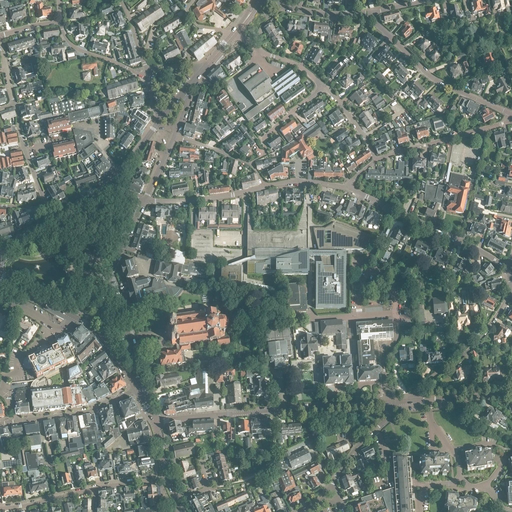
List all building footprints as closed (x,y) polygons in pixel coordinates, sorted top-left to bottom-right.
[(142,0),(136,6),(135,8),(138,11),(140,10),(141,9),(142,9),(146,5),(147,4),(148,2),(145,0),(142,0)] [(206,18),(204,15),(212,10),(213,12),(215,11),(224,19),(226,16),(219,11),(224,5),(219,0),(199,0),(196,5),(198,8),(193,11),(199,21),(203,22),(203,20),(206,18)] [(235,7),(234,9),(238,12),(241,7),(241,8),(245,1),(243,0),(233,0),(232,3),(237,5),(235,7)] [(506,9),(507,14),(510,13),(507,0),(491,0),(492,1),(494,10),(497,9),(497,11),(504,10),(504,9),(506,9)] [(481,2),(475,3),(477,12),(478,12),(478,13),(484,11),(485,15),(489,14),(488,6),(484,7),(482,8),(481,2)] [(477,12),(475,3),(470,4),(473,16),(478,14),(478,12),(477,12)] [(16,7),(17,11),(19,19),(23,18),(23,17),(26,16),(24,9),(23,5),(16,7)] [(157,5),(143,14),(146,18),(148,21),(151,25),(164,16),(157,5)] [(102,10),(103,16),(114,11),(112,6),(102,10)] [(450,11),(451,16),(452,15),(453,22),(465,20),(464,14),(459,15),(457,7),(450,8),(451,11),(450,11)] [(43,8),(43,13),(38,14),(39,18),(47,17),(47,16),(51,16),(50,8),(46,9),(46,8),(43,8)] [(438,21),(437,20),(440,19),(438,12),(436,13),(436,9),(428,10),(429,13),(425,14),(426,19),(430,18),(431,21),(432,23),(438,21)] [(71,19),(79,18),(79,21),(84,20),(83,14),(84,12),(78,12),(78,10),(70,11),(71,19)] [(16,20),(19,19),(17,11),(10,13),(12,20),(15,19),(16,20)] [(385,22),(395,19),(396,23),(403,21),(401,16),(399,16),(398,12),(383,16),(385,22)] [(110,22),(110,24),(123,19),(122,16),(122,15),(121,13),(120,13),(113,15),(109,17),(111,21),(109,21),(109,22),(110,22)] [(133,21),(138,27),(142,32),(151,25),(148,21),(146,18),(143,14),(134,21),(133,21)] [(177,17),(161,27),(166,34),(182,24),(177,17)] [(109,27),(116,25),(117,28),(121,27),(122,28),(125,27),(124,25),(125,25),(125,24),(126,24),(125,22),(124,22),(123,19),(110,24),(109,27)] [(104,36),(104,31),(109,31),(109,22),(102,22),(102,25),(97,25),(97,30),(96,30),(96,31),(97,31),(97,35),(104,36)] [(288,29),(287,32),(299,33),(300,23),(288,22),(288,25),(287,24),(286,27),(287,29),(288,29)] [(406,28),(400,34),(405,39),(412,32),(409,29),(410,28),(408,26),(410,24),(407,22),(403,26),(406,28)] [(264,28),(267,33),(267,34),(271,32),(271,30),(274,28),(271,24),(265,28),(264,28)] [(324,26),(321,25),(320,34),(320,36),(327,36),(326,42),(330,42),(332,31),(328,31),(328,26),(328,25),(324,24),(324,26)] [(83,28),(83,25),(75,26),(75,27),(71,27),(71,32),(75,31),(76,37),(84,36),(83,29),(83,28)] [(271,32),(267,34),(268,35),(270,39),(281,31),(279,28),(276,30),(275,30),(274,28),(271,30),(271,32)] [(338,36),(337,42),(338,42),(338,40),(345,41),(345,37),(346,28),(339,28),(338,36)] [(50,30),(43,31),(44,39),(59,36),(58,29),(50,30)] [(192,46),(185,31),(176,35),(174,37),(181,51),(184,50),(192,46)] [(283,43),(279,36),(281,35),(281,36),(284,34),(282,31),(281,31),(270,39),(276,48),(283,43)] [(201,41),(200,42),(208,51),(217,43),(210,34),(201,41)] [(364,43),(364,44),(361,46),(364,48),(371,38),(366,34),(361,40),(364,43)] [(366,50),(369,46),(371,48),(376,42),(371,38),(364,48),(366,50)] [(32,39),(26,40),(29,48),(32,47),(33,51),(35,50),(36,56),(37,55),(40,55),(39,50),(39,46),(39,45),(39,43),(34,45),(32,39)] [(26,40),(20,42),(23,50),(29,48),(26,40)] [(426,49),(428,52),(435,45),(434,43),(432,43),(430,46),(424,41),(423,40),(422,40),(420,42),(420,43),(421,43),(418,47),(423,52),(426,49)] [(23,50),(20,42),(14,44),(17,52),(23,50)] [(92,51),(99,53),(102,44),(95,42),(92,51)] [(198,61),(204,57),(203,55),(208,51),(200,42),(190,50),(198,61)] [(295,44),(294,44),(292,49),(295,50),(294,53),(300,55),(303,47),(300,46),(300,45),(295,43),(295,44)] [(8,50),(9,49),(10,53),(16,52),(14,44),(8,46),(7,46),(8,50)] [(106,55),(108,46),(102,44),(99,53),(106,55)] [(437,46),(435,45),(428,52),(432,55),(429,57),(434,62),(440,56),(435,51),(433,54),(432,53),(434,50),(437,48),(437,46)] [(52,55),(59,54),(60,63),(66,62),(65,54),(64,50),(66,50),(65,46),(64,46),(51,48),(52,55)] [(174,58),(180,54),(175,46),(162,54),(167,62),(174,58)] [(380,52),(375,57),(380,62),(389,53),(385,49),(384,49),(382,47),(379,51),(380,52)] [(316,49),(309,61),(316,65),(323,53),(316,49)] [(75,51),(67,53),(69,63),(77,61),(75,51)] [(393,58),(389,53),(380,62),(381,64),(383,62),(385,65),(386,65),(387,64),(389,66),(392,63),(390,61),(393,58)] [(231,60),(229,61),(236,72),(237,74),(241,71),(238,66),(239,65),(240,62),(241,62),(237,55),(231,60)] [(492,55),(483,57),(485,64),(487,63),(488,67),(492,66),(493,72),(501,70),(499,64),(496,65),(494,60),(493,60),(492,55)] [(139,57),(129,60),(131,65),(131,66),(141,63),(139,57)] [(344,67),(346,68),(351,63),(345,57),(338,65),(335,62),(332,66),(326,73),(333,79),(344,67)] [(511,59),(507,62),(505,58),(501,60),(505,68),(511,63),(511,59)] [(230,77),(236,72),(229,61),(224,64),(229,71),(227,73),(230,77)] [(449,68),(452,77),(463,73),(464,74),(471,72),(467,61),(460,63),(461,65),(458,66),(458,65),(449,68)] [(24,73),(25,76),(27,76),(30,75),(42,72),(41,62),(31,64),(32,71),(27,72),(24,73)] [(98,76),(98,75),(97,67),(96,62),(82,64),(83,71),(94,69),(95,76),(98,76)] [(396,76),(398,77),(400,75),(405,70),(404,68),(404,69),(403,68),(402,66),(401,66),(400,66),(399,64),(392,71),(394,73),(396,71),(398,74),(396,76)] [(258,106),(259,108),(258,109),(260,112),(277,100),(274,96),(278,93),(272,84),(268,79),(267,80),(259,68),(258,65),(238,80),(240,82),(241,82),(258,105),(258,106)] [(216,86),(221,82),(223,84),(231,79),(222,66),(219,68),(218,66),(212,71),(207,76),(210,80),(209,81),(211,83),(212,82),(216,86)] [(15,76),(16,78),(25,76),(24,73),(23,70),(14,72),(14,73),(14,74),(14,75),(15,76)] [(294,85),(299,82),(300,81),(297,77),(296,78),(290,70),(278,80),(278,81),(277,82),(276,81),(272,84),(278,93),(279,94),(280,96),(286,92),(289,89),(292,87),(294,85)] [(407,71),(405,70),(400,75),(404,80),(409,75),(406,72),(407,71)] [(340,82),(346,89),(354,82),(357,86),(365,80),(360,74),(357,77),(356,76),(355,76),(354,77),(353,78),(353,79),(354,80),(352,81),(346,75),(343,78),(344,78),(340,82)] [(495,74),(489,76),(487,77),(489,82),(489,83),(494,81),(494,79),(496,77),(495,74)] [(388,81),(384,77),(382,75),(377,79),(384,86),(388,81)] [(483,78),(480,79),(482,85),(489,83),(488,82),(489,82),(487,77),(489,76),(488,75),(483,77),(483,78)] [(26,82),(25,76),(16,78),(17,81),(16,82),(16,84),(17,84),(17,85),(26,82)] [(504,94),(510,91),(503,78),(497,82),(499,87),(494,89),(497,95),(502,92),(504,94)] [(138,89),(135,79),(106,87),(109,99),(118,97),(117,96),(138,89)] [(469,87),(472,88),(471,89),(477,91),(478,90),(480,91),(483,86),(477,84),(478,82),(478,81),(479,79),(475,80),(474,79),(472,80),(469,87)] [(32,84),(34,92),(36,92),(35,91),(43,89),(41,81),(36,82),(36,84),(34,85),(34,84),(32,84)] [(377,85),(384,93),(387,90),(380,83),(377,85)] [(416,83),(408,91),(412,96),(421,87),(416,83)] [(20,89),(21,88),(23,94),(27,93),(28,95),(34,94),(34,92),(32,84),(25,86),(20,87),(20,89)] [(292,87),(294,89),(296,92),(298,95),(305,90),(300,84),(296,87),(294,85),(292,87)] [(397,90),(392,95),(395,97),(395,96),(396,96),(402,90),(405,87),(402,84),(396,90),(397,90)] [(421,87),(412,96),(416,100),(425,91),(421,87)] [(195,99),(195,100),(203,101),(204,102),(205,99),(203,99),(206,92),(203,91),(204,89),(199,88),(195,99)] [(289,89),(286,92),(292,100),(298,95),(296,92),(294,89),(291,91),(289,89)] [(355,100),(356,101),(364,95),(361,90),(359,92),(358,92),(350,99),(353,102),(355,100)] [(280,96),(278,98),(279,99),(278,99),(280,102),(282,100),(286,105),(292,100),(286,92),(280,96)] [(37,98),(38,102),(47,99),(46,93),(42,94),(42,96),(42,97),(37,98)] [(226,112),(233,107),(232,106),(230,103),(231,102),(224,93),(220,95),(221,96),(216,99),(223,108),(222,109),(222,110),(223,111),(224,112),(225,111),(226,112)] [(58,95),(48,97),(50,107),(52,117),(85,109),(83,101),(73,103),(72,101),(59,104),(58,95)] [(129,97),(124,98),(124,102),(129,101),(129,103),(130,103),(143,100),(143,97),(141,95),(135,97),(134,96),(129,97)] [(356,101),(360,106),(368,99),(365,95),(364,95),(356,101)] [(427,102),(422,107),(424,110),(429,105),(431,108),(438,101),(433,97),(427,103),(427,102)] [(200,113),(200,112),(203,101),(195,100),(193,111),(200,113)] [(377,109),(385,104),(382,100),(375,105),(377,109)] [(110,114),(111,114),(120,112),(118,106),(119,106),(117,101),(107,104),(109,109),(110,114)] [(320,101),(316,104),(321,112),(324,111),(322,108),(324,106),(325,108),(328,106),(325,102),(323,104),(320,101)] [(439,115),(444,110),(440,107),(443,105),(438,101),(431,108),(435,112),(436,112),(439,115)] [(20,110),(21,114),(34,111),(33,107),(39,106),(38,102),(32,103),(33,107),(29,108),(29,107),(20,109),(20,110)] [(465,113),(466,113),(468,116),(475,104),(470,102),(466,109),(467,110),(465,113)] [(315,113),(317,111),(319,113),(321,112),(316,104),(311,107),(315,113)] [(472,116),(473,116),(474,113),(476,114),(480,107),(475,104),(468,116),(471,117),(472,116)] [(105,106),(88,109),(90,119),(108,115),(109,115),(108,111),(108,112),(106,105),(105,105),(105,106)] [(233,107),(226,112),(228,116),(238,108),(236,105),(233,107)] [(280,105),(276,108),(281,116),(285,112),(280,105)] [(248,121),(260,112),(258,109),(259,108),(258,106),(244,116),(248,121)] [(311,107),(306,111),(312,119),(314,117),(312,114),(315,113),(311,107)] [(14,108),(0,112),(0,113),(3,120),(7,119),(7,120),(16,117),(14,108)] [(276,108),(271,112),(276,119),(281,116),(276,108)] [(479,119),(481,118),(484,123),(494,118),(491,112),(489,113),(487,110),(483,108),(479,113),(480,114),(477,116),(479,119)] [(133,118),(137,121),(145,127),(150,120),(150,118),(138,110),(138,111),(136,109),(131,110),(130,111),(133,113),(130,116),(133,118)] [(375,123),(374,122),(377,120),(376,120),(385,114),(382,109),(372,115),(374,117),(372,119),(371,117),(363,123),(367,129),(375,123)] [(88,110),(67,114),(68,118),(69,118),(70,124),(90,119),(88,110)] [(359,117),(363,123),(371,117),(370,116),(373,114),(370,110),(367,112),(359,117)] [(31,116),(35,115),(35,118),(33,118),(34,121),(40,120),(52,117),(51,112),(41,115),(40,112),(34,113),(34,111),(21,114),(22,119),(31,117),(31,116)] [(118,116),(125,117),(124,120),(124,122),(123,124),(124,124),(123,126),(128,129),(129,126),(128,126),(130,119),(128,118),(130,116),(128,114),(126,113),(127,111),(125,112),(120,112),(118,113),(118,116)] [(203,117),(204,114),(200,113),(193,111),(190,122),(191,123),(197,124),(198,124),(205,125),(206,123),(207,118),(203,117)] [(308,118),(310,121),(312,119),(306,111),(301,114),(305,119),(308,118)] [(267,115),(266,115),(268,117),(271,122),(276,119),(271,112),(267,115)] [(338,112),(329,118),(331,122),(341,116),(338,112)] [(125,117),(118,116),(118,113),(116,113),(117,121),(118,121),(118,123),(121,123),(121,121),(124,122),(124,120),(125,117)] [(116,114),(103,117),(103,120),(105,120),(105,141),(114,141),(114,121),(117,121),(116,114)] [(222,120),(227,127),(230,125),(232,123),(230,120),(228,122),(227,121),(227,120),(229,119),(227,116),(226,118),(222,120)] [(344,120),(341,116),(331,122),(334,127),(337,125),(338,127),(341,124),(340,123),(344,120)] [(441,117),(431,120),(435,133),(444,131),(441,120),(447,118),(445,116),(443,117),(441,117)] [(254,118),(262,129),(267,126),(263,120),(262,120),(261,118),(257,120),(255,117),(254,118)] [(45,127),(46,127),(47,132),(48,131),(49,138),(51,137),(52,139),(55,138),(54,136),(71,132),(72,132),(71,130),(70,124),(69,118),(68,118),(47,123),(47,124),(46,124),(45,124),(45,127)] [(249,121),(257,132),(262,129),(254,118),(249,121)] [(134,123),(130,128),(140,135),(145,127),(137,121),(136,121),(135,123),(134,123)] [(293,121),(290,123),(296,133),(302,128),(300,125),(297,127),(293,121)] [(307,125),(305,123),(303,125),(304,126),(307,129),(315,123),(314,121),(307,125)] [(419,123),(423,138),(428,136),(427,130),(431,128),(429,121),(422,123),(419,123)] [(24,129),(25,132),(40,128),(39,126),(38,125),(37,125),(37,122),(24,126),(25,128),(24,129)] [(187,124),(184,134),(185,137),(193,139),(195,132),(202,134),(204,129),(197,127),(198,124),(197,124),(191,123),(190,126),(187,124)] [(286,126),(291,132),(292,130),(295,134),(296,133),(290,123),(286,126)] [(305,132),(302,135),(302,136),(303,136),(308,142),(318,135),(317,134),(321,131),(320,130),(321,130),(318,126),(317,124),(312,128),(312,127),(305,132)] [(212,132),(215,136),(225,128),(223,125),(221,127),(219,128),(218,127),(216,128),(215,128),(212,130),(213,131),(212,132)] [(286,126),(283,128),(292,141),(294,140),(290,135),(289,133),(291,132),(286,126)] [(2,131),(3,135),(16,132),(14,127),(11,128),(10,127),(4,128),(4,130),(2,131)] [(245,130),(242,127),(238,130),(240,132),(241,132),(244,136),(247,133),(245,130)] [(40,130),(40,128),(25,132),(26,134),(27,135),(28,138),(37,136),(37,135),(40,135),(39,131),(40,130)] [(225,128),(215,136),(216,138),(217,137),(219,140),(221,139),(222,139),(223,138),(223,137),(225,136),(223,134),(228,130),(225,128)] [(280,130),(289,143),(292,141),(283,128),(280,130)] [(406,135),(405,132),(404,132),(403,128),(399,129),(404,144),(408,142),(406,135)] [(71,130),(72,132),(71,132),(73,140),(74,141),(77,155),(77,154),(77,155),(81,152),(82,152),(84,151),(89,148),(93,145),(93,144),(94,143),(92,133),(72,130),(71,130)] [(121,130),(119,132),(123,135),(122,136),(125,137),(124,139),(127,141),(127,140),(131,142),(133,139),(133,138),(132,137),(131,137),(123,132),(121,130)] [(338,133),(334,136),(338,143),(348,136),(344,130),(339,134),(338,133)] [(122,136),(123,135),(119,132),(117,135),(119,136),(117,139),(120,141),(118,144),(119,146),(121,148),(122,147),(126,150),(131,142),(127,140),(127,141),(124,139),(125,137),(122,136)] [(503,132),(493,134),(496,143),(496,142),(498,150),(506,148),(504,141),(505,140),(503,132)] [(0,136),(0,170),(24,166),(21,152),(10,154),(12,161),(9,161),(9,159),(0,160),(0,145),(8,144),(8,145),(18,143),(16,133),(0,136)] [(233,137),(232,138),(236,143),(240,140),(241,140),(242,139),(243,138),(240,134),(234,138),(233,137)] [(387,151),(384,143),(385,143),(390,141),(387,134),(383,136),(384,140),(375,143),(376,147),(375,147),(378,155),(387,151)] [(272,140),(277,147),(280,144),(280,143),(281,142),(277,136),(272,140)] [(282,151),(281,164),(289,164),(289,160),(289,158),(299,152),(303,160),(307,157),(309,161),(316,157),(303,136),(302,136),(299,138),(297,139),(296,140),(282,149),(282,151)] [(223,146),(225,149),(228,153),(233,149),(231,147),(232,147),(233,147),(234,146),(234,145),(236,143),(232,138),(231,139),(232,140),(229,142),(228,140),(223,145),(223,146)] [(350,151),(360,145),(357,139),(352,142),(350,138),(342,143),(344,147),(347,146),(350,151)] [(272,149),(273,148),(275,152),(278,150),(277,147),(272,140),(267,143),(272,149)] [(54,160),(77,155),(74,141),(52,146),(53,146),(51,146),(52,147),(53,147),(54,155),(53,155),(54,158),(54,160)] [(149,155),(153,156),(156,144),(150,142),(147,152),(150,153),(149,155)] [(89,148),(109,175),(114,171),(109,164),(110,164),(107,161),(100,153),(93,145),(89,148)] [(250,150),(244,145),(239,153),(246,158),(249,154),(248,153),(250,150)] [(179,157),(184,158),(183,159),(183,163),(190,163),(190,159),(186,159),(186,158),(189,158),(190,148),(180,147),(179,154),(180,154),(179,157)] [(84,151),(105,178),(107,176),(109,175),(89,148),(84,151)] [(189,158),(190,158),(190,159),(190,163),(195,163),(195,160),(198,161),(199,155),(195,155),(195,148),(190,148),(189,158)] [(79,155),(77,157),(78,163),(80,163),(82,166),(84,165),(88,171),(90,169),(93,172),(99,179),(98,180),(100,182),(105,178),(84,151),(82,152),(82,153),(79,155)] [(353,151),(348,154),(357,167),(371,157),(368,152),(363,155),(363,153),(357,157),(358,158),(356,160),(353,156),(355,154),(353,151)] [(150,164),(153,156),(149,155),(150,153),(147,152),(144,162),(150,164)] [(212,163),(215,155),(206,152),(205,159),(204,162),(212,163)] [(348,160),(350,164),(345,167),(349,172),(357,167),(348,154),(347,155),(349,160),(348,160)] [(428,160),(427,167),(432,168),(433,163),(437,164),(439,155),(435,154),(435,155),(432,155),(431,160),(428,160)] [(442,155),(439,155),(437,164),(441,165),(440,170),(443,170),(445,154),(443,154),(442,156),(442,155)] [(36,164),(37,164),(37,165),(49,160),(48,157),(46,158),(46,157),(45,156),(43,157),(43,158),(40,159),(39,158),(37,159),(37,160),(36,161),(36,162),(36,164)] [(262,169),(263,169),(272,167),(271,163),(277,161),(276,158),(255,163),(257,170),(262,169)] [(426,160),(420,159),(419,167),(422,168),(421,173),(427,174),(427,168),(425,168),(426,160)] [(38,167),(39,168),(39,169),(40,168),(41,169),(43,168),(43,167),(46,166),(47,167),(49,166),(49,165),(48,164),(51,163),(49,160),(37,165),(38,165),(37,166),(38,167)] [(229,174),(235,176),(238,162),(232,160),(229,174)] [(314,177),(324,177),(324,166),(324,163),(324,162),(320,162),(320,170),(318,170),(318,167),(314,167),(314,171),(314,177)] [(191,177),(198,176),(197,170),(197,163),(195,163),(190,163),(183,163),(179,163),(179,170),(169,171),(170,178),(180,177),(181,178),(191,177)] [(275,179),(279,178),(279,173),(278,173),(278,171),(280,171),(283,170),(280,164),(263,174),(266,178),(269,176),(271,181),(275,179)] [(324,166),(324,177),(332,177),(333,172),(331,172),(331,168),(327,168),(327,166),(324,166)] [(56,170),(56,169),(55,167),(49,169),(51,172),(51,173),(42,176),(45,184),(53,181),(54,182),(60,180),(56,170)] [(377,180),(386,180),(386,174),(384,174),(384,168),(378,167),(378,171),(377,171),(377,180)] [(412,183),(412,187),(411,187),(410,195),(414,195),(415,187),(416,180),(414,179),(414,180),(413,180),(413,176),(411,175),(411,174),(408,174),(408,168),(404,168),(404,171),(404,181),(412,181),(412,183)] [(18,177),(18,178),(28,175),(27,173),(28,172),(27,171),(26,170),(26,169),(18,172),(20,177),(18,177)] [(139,169),(135,180),(139,182),(144,170),(139,169)] [(279,173),(279,178),(287,178),(287,175),(288,175),(287,169),(283,170),(280,171),(278,171),(278,173),(279,173)] [(333,172),(332,177),(343,178),(343,176),(343,172),(339,172),(340,169),(333,169),(333,172)] [(144,170),(139,182),(143,184),(148,172),(144,170)] [(203,172),(203,170),(197,170),(198,176),(198,179),(201,179),(202,185),(209,184),(207,172),(203,172)] [(366,179),(377,180),(377,171),(369,170),(368,171),(368,174),(366,174),(366,179)] [(386,180),(395,181),(395,175),(395,171),(386,171),(386,174),(386,180)] [(403,181),(404,181),(404,171),(401,171),(401,175),(395,175),(395,181),(403,181)] [(88,172),(75,176),(74,177),(77,188),(97,181),(95,175),(89,177),(88,172)] [(6,175),(0,174),(0,179),(9,180),(13,181),(14,177),(9,177),(10,173),(6,173),(6,175)] [(241,181),(243,190),(249,189),(248,188),(259,185),(256,174),(246,177),(247,179),(241,181)] [(442,207),(447,209),(447,211),(456,213),(463,214),(470,183),(466,182),(468,177),(459,175),(452,174),(450,183),(449,187),(447,187),(443,203),(442,207)] [(507,179),(511,180),(511,175),(508,174),(504,174),(503,179),(499,178),(498,181),(506,183),(507,179)] [(18,182),(21,181),(22,183),(30,181),(30,180),(30,179),(29,177),(28,175),(18,178),(17,179),(18,182)] [(0,184),(6,185),(6,183),(10,184),(9,188),(11,188),(12,186),(13,181),(9,180),(0,179),(0,184)] [(139,182),(135,180),(133,179),(133,181),(132,180),(128,189),(129,190),(130,191),(129,192),(131,193),(132,191),(134,192),(133,193),(138,195),(138,194),(139,194),(140,194),(141,194),(144,186),(143,185),(143,184),(139,182)] [(424,193),(425,193),(424,201),(434,203),(441,205),(442,201),(435,200),(438,188),(429,186),(430,179),(426,179),(426,186),(425,186),(424,193)] [(66,185),(65,183),(64,182),(53,187),(47,190),(55,204),(65,198),(61,190),(60,190),(59,188),(66,185)] [(186,184),(172,187),(174,196),(188,194),(186,184)] [(25,185),(21,186),(21,189),(22,192),(25,201),(31,200),(28,192),(25,192),(24,188),(26,188),(25,185)] [(215,194),(230,192),(229,185),(214,187),(215,194)] [(12,198),(14,192),(17,193),(17,190),(18,187),(15,187),(12,186),(11,188),(9,188),(3,187),(1,196),(5,197),(8,198),(8,197),(12,198)] [(445,187),(438,186),(438,188),(435,200),(442,201),(445,187)] [(33,187),(30,188),(30,189),(28,190),(28,192),(31,200),(36,199),(36,198),(37,198),(34,188),(33,188),(33,187)] [(266,192),(267,204),(278,201),(277,190),(266,192)] [(511,192),(504,191),(503,196),(497,194),(496,199),(507,201),(508,197),(511,197),(511,192)] [(265,204),(267,204),(266,192),(256,193),(257,206),(265,205),(265,204)] [(322,202),(329,204),(331,195),(324,193),(322,202)] [(481,218),(481,216),(484,210),(478,208),(479,204),(474,202),(475,199),(485,201),(484,207),(490,208),(492,198),(486,197),(473,194),(468,213),(481,218)] [(331,195),(329,204),(332,205),(333,203),(336,204),(337,200),(340,201),(341,198),(331,195)] [(343,212),(344,212),(343,213),(343,214),(344,215),(346,216),(347,215),(348,215),(348,214),(352,216),(354,210),(351,209),(353,204),(347,202),(343,212)] [(436,213),(437,211),(440,213),(441,207),(441,205),(434,203),(431,210),(428,209),(425,215),(434,219),(437,213),(436,213)] [(511,205),(502,203),(500,212),(511,214),(511,212),(511,205)] [(343,208),(339,205),(334,210),(337,214),(343,208)] [(218,225),(218,226),(218,230),(230,229),(230,206),(221,206),(221,219),(227,219),(227,225),(218,225)] [(241,228),(241,225),(232,225),(232,219),(238,219),(238,206),(230,206),(230,229),(241,228)] [(352,216),(356,217),(356,218),(356,219),(357,220),(358,220),(359,220),(360,220),(360,219),(362,219),(366,209),(359,206),(357,211),(354,210),(352,216)] [(165,217),(170,218),(171,215),(176,215),(176,216),(181,216),(181,212),(171,211),(171,210),(166,209),(157,208),(156,213),(157,213),(156,221),(160,222),(161,219),(164,220),(165,217)] [(195,230),(200,230),(200,221),(207,221),(207,208),(199,208),(199,214),(196,214),(195,230)] [(216,230),(218,230),(218,226),(210,226),(210,221),(216,221),(216,208),(207,208),(207,221),(207,230),(216,230)] [(11,223),(15,221),(17,228),(18,227),(18,228),(19,228),(20,227),(23,226),(23,225),(18,214),(18,213),(16,214),(15,212),(13,213),(14,215),(10,216),(11,223)] [(369,216),(365,215),(362,222),(366,224),(367,221),(370,223),(372,225),(374,224),(376,225),(378,220),(379,220),(382,218),(380,217),(370,212),(369,216)] [(19,214),(18,214),(23,225),(27,223),(27,224),(30,223),(30,222),(31,222),(28,214),(21,216),(20,214),(19,214)] [(494,224),(493,225),(495,225),(495,223),(496,223),(497,220),(502,221),(503,218),(491,215),(491,218),(489,223),(494,224)] [(0,235),(1,235),(2,236),(10,233),(14,232),(11,222),(7,224),(6,222),(5,218),(1,220),(0,220),(2,223),(0,223),(0,235)] [(500,226),(499,228),(511,230),(511,224),(511,223),(502,221),(501,224),(498,223),(498,224),(496,223),(495,223),(495,225),(500,226)] [(325,245),(325,228),(313,228),(318,250),(322,250),(322,265),(316,264),(316,309),(345,309),(346,250),(366,250),(371,236),(334,222),(334,245),(325,245)] [(475,235),(476,233),(475,233),(478,225),(475,224),(474,226),(470,224),(468,223),(466,228),(468,229),(467,233),(467,234),(467,235),(469,236),(470,235),(471,234),(475,235)] [(137,229),(149,233),(150,231),(151,228),(148,227),(149,226),(146,225),(145,227),(139,225),(137,229)] [(248,225),(248,229),(247,250),(308,250),(308,225),(248,225)] [(475,233),(476,233),(483,236),(486,228),(480,225),(478,225),(475,233)] [(499,228),(498,233),(505,234),(505,236),(509,237),(511,230),(499,228)] [(137,229),(131,248),(142,252),(145,243),(152,245),(155,235),(153,235),(149,233),(137,229)] [(397,241),(399,242),(403,232),(400,231),(400,232),(396,231),(391,241),(396,243),(397,241)] [(400,245),(404,247),(409,237),(405,235),(406,233),(403,232),(399,242),(400,243),(400,245)] [(502,253),(502,252),(503,252),(504,252),(505,250),(504,250),(505,249),(504,249),(506,245),(497,240),(498,238),(493,236),(488,246),(502,253)] [(415,253),(419,254),(424,244),(422,243),(423,241),(419,239),(414,250),(416,251),(415,253)] [(418,257),(424,260),(427,256),(427,255),(425,255),(430,245),(427,243),(426,245),(424,244),(419,254),(418,257)] [(426,266),(428,268),(430,265),(429,265),(430,263),(434,264),(435,262),(439,264),(444,253),(442,252),(443,250),(439,249),(434,259),(432,259),(430,257),(426,266)] [(446,254),(444,253),(439,264),(443,266),(444,264),(445,264),(450,254),(447,252),(446,254)] [(170,263),(171,263),(184,266),(185,253),(183,254),(181,254),(174,254),(172,254),(170,262),(170,263)] [(247,259),(247,271),(247,275),(308,275),(308,259),(303,259),(303,257),(304,257),(304,256),(280,256),(281,257),(281,259),(247,259)] [(139,277),(136,268),(134,260),(122,263),(123,268),(122,269),(123,275),(125,274),(127,280),(139,277)] [(459,271),(461,271),(466,261),(463,260),(462,262),(459,260),(454,270),(458,272),(459,271)] [(179,283),(180,277),(177,277),(177,275),(177,273),(190,276),(191,273),(197,274),(197,277),(206,279),(208,268),(184,264),(184,266),(171,263),(170,266),(164,265),(165,262),(157,261),(154,276),(169,279),(168,282),(175,283),(176,283),(179,283)] [(462,274),(467,276),(472,266),(468,264),(469,263),(466,261),(461,271),(463,272),(462,274)] [(481,271),(480,273),(485,277),(486,276),(487,276),(493,269),(486,263),(480,270),(481,271)] [(241,268),(231,268),(228,268),(221,268),(221,287),(241,287),(241,268)] [(141,307),(142,309),(153,306),(151,300),(144,302),(144,300),(145,300),(145,301),(154,299),(155,300),(157,300),(159,301),(161,301),(163,302),(165,302),(166,301),(166,300),(168,299),(169,299),(171,298),(173,297),(175,296),(177,294),(179,291),(180,290),(165,287),(164,283),(163,282),(162,281),(161,281),(156,280),(155,280),(154,280),(154,281),(153,281),(153,282),(152,284),(150,283),(151,282),(150,280),(148,278),(146,279),(145,278),(128,283),(130,294),(129,294),(130,299),(132,299),(135,309),(141,307)] [(486,291),(492,290),(492,291),(493,291),(494,292),(495,291),(496,290),(501,289),(499,281),(497,281),(494,279),(492,282),(491,282),(492,283),(487,284),(485,285),(486,291)] [(184,287),(198,290),(210,292),(212,286),(199,284),(199,282),(185,280),(184,287)] [(279,289),(246,283),(245,290),(278,297),(279,289)] [(286,286),(287,307),(288,314),(306,312),(306,311),(307,311),(307,306),(305,285),(286,286)] [(91,289),(80,293),(84,306),(95,302),(91,289)] [(484,296),(483,297),(483,298),(483,300),(484,300),(494,305),(496,301),(489,298),(489,296),(486,296),(485,297),(484,296)] [(432,299),(434,315),(445,314),(445,313),(448,313),(446,299),(443,299),(443,298),(432,299)] [(482,304),(482,306),(484,307),(485,306),(492,309),(494,305),(484,300),(483,300),(482,304)] [(464,327),(470,326),(469,322),(471,322),(470,318),(469,318),(468,316),(470,316),(471,317),(478,316),(476,306),(469,307),(469,308),(468,308),(468,306),(462,307),(464,315),(461,316),(461,315),(459,313),(457,312),(455,313),(455,315),(455,320),(453,320),(454,329),(455,330),(456,331),(457,332),(458,331),(459,331),(460,330),(461,329),(461,328),(460,326),(464,325),(464,327)] [(177,365),(178,366),(181,366),(181,364),(182,364),(186,363),(184,351),(191,350),(190,344),(212,341),(212,343),(218,343),(218,347),(230,345),(229,338),(225,338),(224,332),(227,330),(228,327),(228,322),(225,320),(221,319),(219,319),(219,318),(221,317),(220,314),(219,313),(216,313),(216,311),(178,317),(176,308),(172,308),(174,314),(175,317),(175,318),(169,319),(170,326),(167,326),(167,328),(166,329),(167,337),(168,337),(169,339),(171,339),(172,346),(176,345),(177,352),(161,354),(161,359),(160,360),(161,366),(176,364),(177,365)] [(416,311),(414,311),(417,332),(426,331),(424,310),(416,311)] [(0,338),(5,341),(5,340),(11,342),(12,337),(8,335),(8,334),(4,333),(5,328),(8,328),(11,322),(7,320),(7,319),(4,317),(3,319),(1,318),(2,316),(0,314),(0,338)] [(19,332),(23,334),(24,334),(29,325),(27,323),(28,322),(25,320),(25,319),(25,318),(23,316),(21,317),(20,319),(20,320),(16,326),(15,331),(19,333),(19,332)] [(358,375),(358,383),(378,381),(377,375),(379,375),(380,373),(380,370),(378,369),(371,369),(371,367),(373,367),(373,364),(371,365),(371,363),(374,362),(373,343),(372,343),(371,335),(393,334),(392,322),(356,324),(357,337),(359,365),(356,365),(356,371),(357,371),(358,373),(357,373),(357,375),(358,375)] [(29,325),(24,334),(23,334),(22,337),(30,341),(37,329),(36,329),(37,327),(37,326),(36,326),(36,325),(33,323),(31,326),(29,325)] [(310,336),(299,337),(300,354),(302,354),(303,362),(312,361),(312,356),(317,356),(316,350),(320,349),(319,339),(336,337),(338,352),(343,352),(343,354),(346,353),(346,335),(347,335),(345,323),(314,325),(315,334),(310,335),(310,336)] [(498,331),(503,335),(504,335),(506,333),(508,334),(509,331),(501,325),(497,330),(498,331)] [(75,330),(74,331),(80,337),(85,331),(81,327),(78,326),(75,329),(75,330)] [(438,364),(438,365),(439,366),(441,365),(442,364),(441,363),(443,363),(443,361),(445,360),(445,355),(448,355),(448,352),(443,352),(443,354),(441,354),(440,348),(441,348),(440,334),(446,333),(446,327),(433,328),(435,348),(437,348),(437,353),(435,353),(436,364),(438,364)] [(288,357),(292,357),(289,329),(267,332),(269,353),(265,353),(266,360),(270,359),(270,363),(274,363),(274,369),(277,369),(278,370),(283,369),(283,368),(286,368),(285,362),(288,361),(288,357)] [(72,330),(69,334),(72,336),(71,336),(77,342),(81,338),(80,337),(74,331),(72,330)] [(81,338),(77,342),(81,346),(84,342),(85,341),(90,336),(85,331),(80,337),(81,338)] [(496,335),(493,335),(494,342),(495,342),(495,340),(499,340),(503,335),(498,331),(496,335)] [(79,387),(78,385),(87,381),(83,375),(81,370),(80,370),(79,368),(78,366),(75,361),(70,349),(73,348),(67,335),(66,334),(56,339),(55,340),(58,347),(55,348),(52,349),(52,347),(50,347),(48,348),(45,346),(38,350),(36,354),(33,355),(31,354),(27,356),(27,357),(27,358),(23,363),(24,366),(29,369),(32,369),(37,379),(64,367),(67,366),(67,372),(69,383),(69,388),(66,388),(63,389),(52,390),(42,391),(32,392),(34,413),(44,412),(55,411),(61,410),(66,409),(68,409),(76,408),(83,407),(88,406),(79,387)] [(69,334),(67,335),(73,348),(70,349),(75,361),(90,346),(89,345),(94,340),(90,336),(85,341),(84,342),(81,346),(77,342),(71,336),(72,336),(69,334)] [(90,346),(75,361),(78,366),(79,368),(84,365),(83,365),(87,363),(85,360),(90,356),(92,358),(93,356),(94,356),(92,354),(92,353),(93,354),(94,353),(96,354),(97,353),(102,348),(94,340),(89,345),(90,346)] [(402,365),(405,365),(406,364),(406,362),(415,362),(415,357),(414,356),(412,357),(411,351),(407,351),(407,349),(405,350),(404,350),(404,351),(400,352),(401,364),(402,365)] [(426,365),(436,364),(435,353),(434,353),(435,354),(430,355),(430,352),(425,352),(425,355),(426,355),(426,360),(423,360),(423,364),(426,364),(426,365)] [(97,366),(100,364),(107,358),(103,353),(89,363),(93,368),(97,366)] [(346,358),(323,359),(324,368),(325,368),(326,370),(324,370),(325,386),(333,386),(332,384),(345,383),(345,385),(352,384),(351,369),(350,369),(350,367),(351,366),(351,357),(350,357),(350,355),(346,355),(346,358)] [(99,370),(98,371),(100,374),(113,366),(109,361),(101,366),(100,364),(97,366),(98,368),(99,370)] [(453,378),(454,381),(456,382),(464,379),(463,377),(471,374),(471,372),(475,370),(473,365),(462,368),(461,365),(456,367),(457,370),(455,371),(457,376),(454,376),(453,378)] [(84,375),(87,381),(91,379),(91,380),(95,378),(99,384),(104,381),(100,374),(98,371),(99,370),(98,368),(97,366),(93,368),(94,369),(87,373),(84,375)] [(117,373),(113,366),(100,374),(104,381),(117,373)] [(486,382),(486,383),(489,383),(489,382),(492,382),(492,381),(499,380),(498,368),(497,368),(497,369),(491,370),(479,371),(479,376),(482,376),(483,383),(486,382)] [(184,388),(186,396),(187,402),(189,402),(190,405),(194,404),(196,409),(197,409),(214,407),(213,399),(213,370),(205,370),(199,371),(193,371),(195,379),(197,385),(191,386),(184,388)] [(264,392),(265,392),(266,391),(266,390),(266,389),(265,386),(266,386),(266,384),(265,383),(263,384),(263,378),(255,379),(254,375),(258,374),(258,370),(246,371),(247,379),(249,379),(250,386),(252,386),(252,391),(255,391),(255,396),(264,396),(264,392)] [(156,377),(158,389),(163,388),(163,387),(180,384),(178,374),(172,375),(156,377)] [(125,386),(122,381),(120,378),(120,377),(107,385),(105,386),(108,391),(110,389),(113,394),(125,386)] [(78,385),(79,387),(88,406),(94,403),(99,401),(111,395),(108,391),(105,386),(104,385),(103,384),(97,388),(95,384),(94,384),(92,382),(89,384),(87,381),(78,385)] [(241,396),(241,395),(239,383),(234,383),(234,386),(227,386),(228,395),(235,394),(235,396),(241,396)] [(16,396),(14,396),(16,410),(16,415),(17,416),(21,415),(30,414),(30,413),(34,413),(32,392),(31,392),(31,390),(16,392),(16,396)] [(241,396),(235,396),(235,394),(228,395),(229,405),(241,404),(241,396)] [(176,399),(164,402),(166,407),(173,405),(173,404),(179,403),(180,404),(183,403),(187,402),(186,396),(180,398),(176,399)] [(117,412),(135,404),(132,399),(115,406),(117,412)] [(183,403),(185,411),(188,410),(196,409),(194,404),(190,405),(189,402),(187,402),(183,403)] [(163,408),(164,412),(181,408),(180,406),(183,405),(184,411),(185,411),(183,403),(180,404),(179,403),(173,404),(173,405),(166,407),(163,408)] [(138,408),(135,404),(117,412),(118,413),(118,414),(119,417),(120,417),(119,416),(123,415),(123,416),(126,414),(127,413),(131,411),(138,408)] [(164,412),(165,416),(176,415),(176,413),(184,411),(183,405),(180,406),(181,408),(164,412)] [(109,437),(102,439),(105,448),(105,450),(116,441),(122,435),(119,434),(119,431),(118,429),(115,429),(114,425),(115,425),(112,407),(105,410),(109,426),(109,429),(110,433),(109,433),(109,437)] [(126,414),(123,416),(125,420),(135,416),(136,416),(140,414),(138,408),(131,411),(127,413),(126,414)] [(487,412),(488,413),(500,420),(503,416),(498,412),(495,410),(494,412),(489,409),(488,409),(487,411),(487,412)] [(102,427),(103,427),(104,433),(105,433),(109,433),(110,433),(109,429),(109,426),(105,410),(99,412),(102,427)] [(484,418),(483,421),(489,425),(491,422),(492,421),(497,425),(500,420),(488,413),(487,415),(487,414),(484,418)] [(94,415),(86,417),(92,445),(97,444),(95,433),(98,432),(94,415)] [(120,419),(117,420),(118,424),(118,427),(118,429),(119,431),(124,429),(122,424),(126,422),(125,420),(123,416),(123,415),(119,416),(120,417),(119,417),(120,419)] [(127,430),(127,431),(134,424),(137,422),(137,421),(135,416),(125,420),(126,422),(122,424),(124,429),(119,431),(119,434),(121,435),(127,430)] [(69,449),(66,449),(68,460),(75,458),(79,457),(82,456),(86,455),(86,453),(85,453),(80,426),(77,427),(77,423),(78,422),(78,419),(77,417),(75,417),(75,418),(66,419),(67,434),(68,440),(68,441),(69,441),(69,449)] [(80,426),(85,453),(86,453),(84,447),(92,445),(86,417),(79,418),(80,426)] [(264,421),(261,421),(261,430),(271,430),(271,421),(270,421),(270,419),(269,418),(268,419),(267,420),(264,421)] [(60,420),(58,420),(59,429),(60,429),(61,435),(62,441),(68,440),(67,434),(66,419),(60,420)] [(251,422),(252,431),(252,435),(258,434),(259,440),(262,439),(261,430),(261,421),(258,422),(257,421),(255,421),(254,420),(254,419),(252,420),(251,420),(251,422)] [(193,425),(194,438),(195,438),(197,437),(197,432),(204,432),(203,420),(193,421),(193,425)] [(203,420),(204,432),(214,431),(213,420),(203,420)] [(238,422),(238,427),(238,428),(239,428),(240,433),(246,433),(246,436),(250,436),(249,433),(250,433),(249,422),(243,422),(243,421),(240,421),(240,422),(238,422)] [(49,443),(52,442),(49,422),(44,423),(45,433),(45,434),(45,437),(46,437),(46,438),(48,438),(49,443)] [(54,422),(49,422),(52,442),(52,443),(59,442),(58,437),(56,437),(54,422)] [(127,432),(128,432),(133,431),(134,436),(148,433),(147,428),(145,422),(137,424),(137,422),(134,424),(127,431),(127,432)] [(22,467),(22,473),(35,471),(39,471),(39,470),(40,470),(38,455),(42,454),(41,443),(39,423),(24,425),(28,445),(30,445),(30,447),(29,447),(30,453),(24,453),(26,461),(27,467),(22,467)] [(169,425),(170,430),(169,430),(170,432),(171,437),(179,435),(180,437),(182,437),(182,438),(183,438),(183,441),(191,439),(194,438),(193,425),(191,426),(191,427),(182,428),(183,430),(182,430),(180,423),(169,425)] [(224,427),(220,427),(220,431),(220,434),(224,434),(224,433),(227,433),(228,441),(235,441),(234,429),(230,429),(230,424),(223,425),(224,427)] [(9,428),(11,440),(23,438),(21,426),(9,428)] [(282,432),(278,433),(279,444),(283,444),(282,437),(288,436),(288,434),(288,426),(281,427),(282,432)] [(12,446),(11,440),(9,428),(0,429),(0,436),(1,443),(2,446),(7,446),(7,447),(12,446)] [(137,445),(139,444),(139,445),(150,443),(149,438),(148,433),(134,436),(133,431),(128,432),(127,432),(129,443),(130,443),(131,447),(137,445)] [(98,432),(95,433),(97,444),(98,450),(105,448),(102,439),(101,432),(98,432)] [(346,441),(325,450),(330,462),(337,459),(335,455),(349,449),(346,441)] [(193,443),(173,447),(176,459),(195,454),(193,443)] [(150,446),(137,448),(138,458),(135,459),(135,462),(137,461),(153,459),(152,452),(151,452),(150,446)] [(362,451),(364,455),(362,457),(365,462),(371,458),(370,456),(374,454),(371,447),(362,451)] [(475,453),(465,454),(467,471),(478,470),(478,471),(484,470),(484,469),(494,467),(493,462),(492,455),(492,454),(492,450),(481,452),(481,451),(481,450),(480,450),(480,449),(475,450),(475,451),(475,453)] [(280,460),(278,467),(282,469),(286,470),(288,470),(288,466),(290,465),(292,468),(311,459),(307,450),(292,457),(290,452),(287,453),(282,455),(281,454),(280,454),(280,460)] [(100,463),(101,471),(107,470),(105,456),(105,457),(101,457),(100,452),(96,453),(97,460),(99,460),(100,463)] [(105,455),(105,456),(107,470),(113,469),(112,461),(110,461),(109,454),(105,455)] [(216,460),(214,460),(215,463),(216,463),(217,467),(226,465),(225,461),(224,455),(215,457),(216,460)] [(396,455),(392,455),(393,469),(395,488),(396,511),(408,511),(412,511),(411,501),(414,501),(414,495),(411,496),(409,468),(408,457),(401,458),(401,456),(399,455),(396,455)] [(420,464),(419,464),(419,467),(421,467),(421,469),(421,472),(421,475),(423,474),(423,477),(427,477),(427,474),(430,474),(431,475),(432,475),(433,475),(434,475),(435,475),(436,475),(437,474),(438,474),(439,473),(442,473),(442,476),(446,476),(446,473),(448,473),(448,465),(449,465),(448,462),(447,462),(447,456),(439,456),(439,455),(436,455),(435,455),(431,455),(432,456),(431,456),(430,456),(427,456),(428,457),(420,458),(420,462),(420,464)] [(137,461),(138,467),(138,468),(139,468),(152,466),(153,466),(154,466),(154,465),(153,459),(137,461)] [(115,471),(118,470),(118,475),(125,474),(123,466),(120,466),(120,463),(115,464),(115,461),(113,461),(114,465),(115,471)] [(135,464),(130,465),(131,473),(137,472),(136,467),(138,467),(137,461),(135,462),(135,464)] [(187,461),(179,464),(182,471),(189,469),(189,468),(187,461)] [(97,477),(95,468),(92,469),(91,463),(84,465),(85,470),(87,470),(89,479),(90,479),(91,479),(92,479),(93,478),(97,477)] [(308,467),(293,475),(295,478),(310,471),(312,475),(311,475),(308,477),(308,476),(307,476),(306,476),(305,477),(305,478),(305,479),(306,479),(307,480),(308,479),(309,482),(308,483),(310,486),(311,485),(312,486),(311,487),(312,489),(313,489),(321,486),(315,476),(318,474),(318,472),(320,471),(316,463),(308,468),(308,467)] [(78,466),(71,468),(72,473),(72,474),(74,473),(76,482),(84,481),(82,472),(80,472),(78,466)] [(154,474),(153,466),(152,466),(139,468),(140,471),(141,471),(142,476),(154,474)] [(184,478),(190,476),(196,475),(196,474),(197,474),(197,473),(196,473),(195,473),(193,466),(189,468),(189,469),(182,471),(184,478)] [(35,471),(37,478),(36,478),(38,483),(40,491),(41,492),(43,491),(43,490),(48,489),(46,481),(45,478),(40,479),(39,475),(40,474),(39,471),(35,471)] [(277,476),(284,493),(296,487),(289,472),(287,471),(277,476)] [(196,474),(196,475),(190,476),(191,481),(194,490),(199,488),(197,482),(202,480),(201,478),(200,472),(195,473),(196,473),(197,473),(197,474),(196,474)] [(342,479),(344,485),(353,482),(352,480),(356,479),(357,483),(358,482),(362,481),(359,473),(355,474),(355,475),(351,476),(342,479)] [(69,475),(61,476),(63,486),(71,484),(69,475)] [(228,475),(219,477),(220,482),(224,481),(225,483),(229,482),(228,480),(229,480),(228,475)] [(276,476),(271,478),(275,487),(280,485),(276,476)] [(40,492),(40,491),(36,478),(32,479),(34,484),(29,485),(32,494),(40,492)] [(365,487),(365,486),(363,482),(363,481),(358,483),(358,482),(357,483),(353,484),(353,482),(344,485),(346,490),(350,489),(352,494),(358,492),(358,490),(362,489),(361,488),(365,487)] [(145,497),(141,498),(142,508),(147,508),(147,509),(152,508),(155,508),(155,506),(160,506),(159,496),(158,486),(155,486),(154,486),(154,484),(143,486),(142,486),(142,491),(143,491),(144,491),(145,497)] [(123,510),(123,511),(124,511),(127,510),(126,507),(127,503),(128,502),(128,500),(135,499),(134,492),(128,492),(128,487),(123,488),(124,493),(123,493),(124,495),(121,495),(122,502),(122,503),(122,508),(123,510)] [(359,507),(354,509),(354,511),(396,511),(395,488),(374,495),(372,496),(361,499),(363,504),(358,506),(359,507)] [(106,498),(107,498),(107,496),(105,496),(105,495),(109,496),(109,498),(111,498),(111,499),(113,498),(113,500),(116,500),(116,504),(122,503),(122,502),(121,495),(115,496),(114,489),(101,490),(100,491),(99,492),(99,498),(106,498)] [(298,490),(292,493),(296,501),(301,499),(298,490)] [(246,492),(236,497),(238,502),(248,498),(246,492)] [(270,495),(272,499),(274,499),(274,501),(272,501),(277,511),(284,508),(283,507),(285,506),(284,504),(282,505),(281,503),(283,502),(282,499),(280,500),(279,498),(278,499),(277,497),(280,496),(278,492),(270,495)] [(190,504),(191,506),(202,501),(206,500),(208,500),(208,499),(212,498),(211,493),(207,494),(208,494),(204,495),(204,494),(196,496),(188,500),(190,504)] [(289,495),(286,495),(290,504),(296,501),(292,493),(290,493),(288,494),(289,495)] [(446,494),(444,508),(448,509),(447,511),(470,511),(475,511),(477,502),(471,499),(467,499),(463,500),(462,501),(460,500),(459,500),(457,496),(456,496),(455,495),(453,495),(446,494)] [(263,502),(258,504),(259,507),(259,509),(260,509),(260,511),(269,511),(268,510),(271,509),(266,496),(261,497),(263,502)] [(238,502),(236,497),(226,501),(228,507),(238,502)] [(202,501),(191,506),(194,511),(203,507),(208,505),(206,500),(202,501)] [(226,501),(216,506),(218,511),(224,509),(225,511),(226,511),(230,511),(229,508),(229,507),(228,507),(226,501)] [(238,508),(239,511),(253,511),(252,508),(253,508),(252,507),(254,506),(251,502),(244,505),(241,507),(238,508)] [(72,511),(72,510),(75,509),(73,503),(69,504),(69,503),(65,504),(65,505),(66,511),(72,511)]
